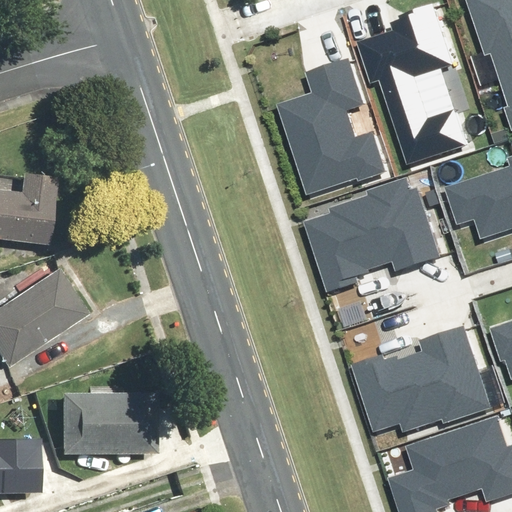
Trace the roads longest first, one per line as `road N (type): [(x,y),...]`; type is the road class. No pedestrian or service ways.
road 1 (secondary): [(281,511),(123,37)]
road 2 (residential): [(0,73),(123,37)]
